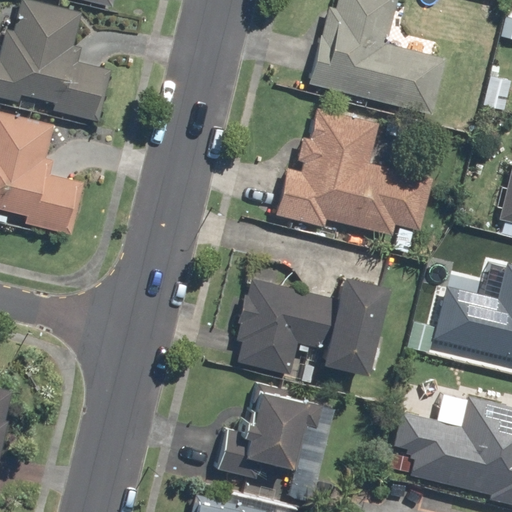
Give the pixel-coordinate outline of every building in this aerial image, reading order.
[(0,101),(93,123),(105,70),(71,62),(74,48),(68,47),(76,12),(24,0),(14,0),(7,30),(0,28),(0,101)] [(67,0),(105,9),(107,0),(67,0)] [(321,0),(300,84),(424,116),(439,57),(379,41),(390,0),(321,0)] [(507,79),(483,73),(474,107),(498,113),(507,79)] [(279,165),(267,214),(316,226),(318,218),(388,235),(390,225),(413,231),(426,177),(360,161),(369,122),(307,107),(300,137),(294,135),(286,167),(279,165)] [(0,221),(61,236),(75,183),(36,173),(49,124),(0,112),(0,221)] [(511,158),(506,157),(491,219),(511,224),(511,158)] [(440,270),(424,339),(511,360),(511,266),(482,259),(477,279),(440,270)] [(353,374),(374,286),(327,274),(322,296),(241,277),(226,339),(234,341),(229,360),(281,372),(288,343),(311,348),(307,363),(353,374)] [(217,425),(206,470),(252,481),(255,470),(309,483),(327,407),(280,395),(281,388),(248,380),(236,429),(217,425)] [(0,427),(9,390),(0,387),(0,427)] [(480,498),(511,505),(511,407),(435,389),(428,417),(390,408),(375,467),(481,493),(480,498)] [(290,511),(292,506),(220,489),(218,499),(184,491),(179,511),(290,511)]
